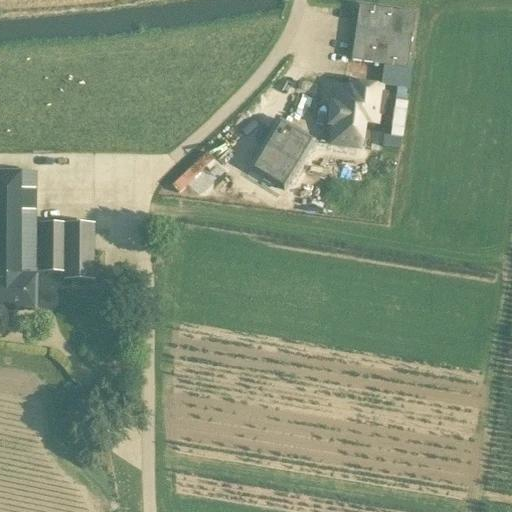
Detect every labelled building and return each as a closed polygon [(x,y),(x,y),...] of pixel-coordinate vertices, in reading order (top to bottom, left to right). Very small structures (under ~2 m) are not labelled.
[(358,5),(350,61),(406,69),(414,14),(358,5)] [(332,106),(329,125),(333,126),(330,145),(359,149),(363,121),(363,118),(377,120),(377,115),(384,116),(387,94),(380,93),(381,89),(357,86),(357,91),(338,88),(335,106),(332,106)] [(312,141),(279,121),(251,168),(285,187),(312,141)] [(382,148),(399,149),(400,135),(383,134),(382,148)] [(0,172),(0,312),(35,312),(35,276),(35,212),(35,190),(36,190),(35,172),(0,172)] [(64,227),(64,225),(38,225),(38,271),(65,271),(65,279),(93,279),(92,227),(64,227)] [(67,382),(62,387),(72,396),(77,390),(67,382)]
